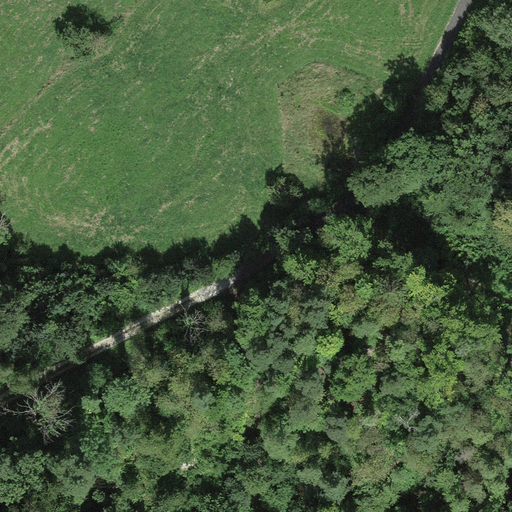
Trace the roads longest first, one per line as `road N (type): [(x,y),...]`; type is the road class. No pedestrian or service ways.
road 1 (track): [(467,0),(385,163),(333,213),(229,278)]
road 2 (track): [(0,400),(229,278)]
road 3 (track): [(272,254),(259,329),(257,511)]
road 4 (track): [(333,213),(389,235),(511,310)]
road 5 (track): [(159,313),(48,316),(0,326)]
